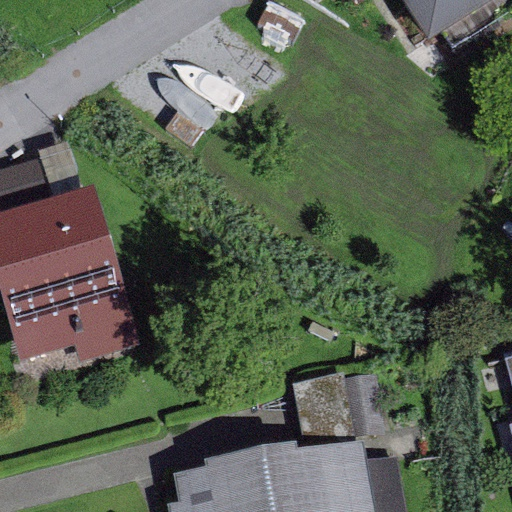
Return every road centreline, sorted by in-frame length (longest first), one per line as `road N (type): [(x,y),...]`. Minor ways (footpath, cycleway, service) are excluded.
road 1 (unknown): [(0,496),(299,426)]
road 2 (residential): [(0,133),(207,0)]
